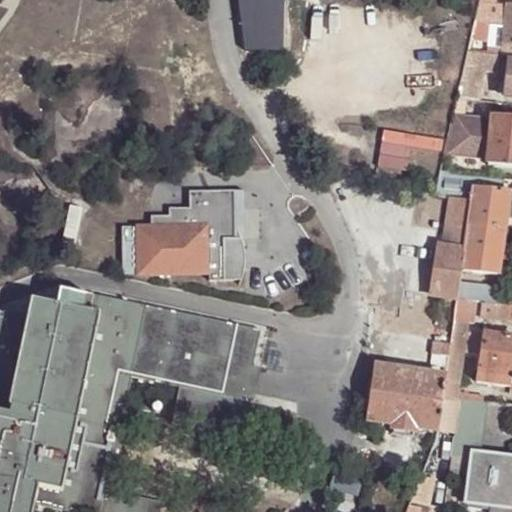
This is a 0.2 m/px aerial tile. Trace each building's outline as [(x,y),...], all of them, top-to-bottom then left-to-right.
[(237,0),(243,49),(282,51),(282,0),(237,0)] [(481,2),(473,37),(485,39),(487,39),(490,3),(481,2)] [(492,3),(490,3),(487,39),(490,39),(491,22),(505,24),(507,5),(495,3),(492,3)] [(511,5),(507,5),(505,24),(503,45),(511,46),(511,5)] [(490,39),(488,53),(502,55),(503,45),(505,24),(491,22),(490,39)] [(511,46),(503,45),(502,55),(511,55),(511,46)] [(488,53),(482,53),(481,59),(501,61),(502,55),(488,53)] [(465,68),(459,95),(478,98),(483,72),(465,68)] [(511,117),(493,115),(492,125),(456,121),(448,151),(488,155),(487,165),(511,167),(511,117)] [(380,167),(409,168),(409,150),(442,151),(443,133),(381,131),(380,167)] [(471,202),(468,227),(506,231),(511,191),(472,187),(472,188),(467,187),(466,190),(445,187),(443,198),(449,198),(471,202)] [(168,228),(205,228),(205,275),(205,281),(237,280),(238,279),(239,275),(241,271),(242,267),(242,262),(243,262),(242,252),(242,251),(242,249),(241,247),(240,243),(239,239),(233,239),(233,193),(188,194),(188,210),(168,210),(168,218),(168,228)] [(233,193),(233,239),(239,239),(240,243),(241,247),(242,249),(243,249),(243,193),(233,193)] [(471,202),(449,198),(440,247),(438,247),(431,296),(457,300),(459,286),(460,283),(462,271),(468,227),(471,202)] [(150,218),(150,228),(168,228),(168,218),(150,218)] [(468,227),(462,271),(500,275),(502,261),(504,246),(506,231),(468,227)] [(136,230),(136,274),(136,276),(205,275),(205,228),(136,228),(136,230)] [(121,274),(136,274),(136,230),(121,229),(121,274)] [(511,246),(504,246),(502,261),(511,261),(511,246)] [(511,288),(460,283),(459,286),(484,289),(483,303),(511,306),(511,288)] [(459,286),(457,300),(476,302),(483,303),(484,289),(459,286)] [(60,293),(58,308),(90,315),(93,300),(60,293)] [(93,300),(90,315),(100,317),(63,493),(39,488),(34,507),(55,511),(160,511),(162,506),(104,493),(105,485),(108,486),(132,380),(179,390),(231,401),(239,367),(252,370),(260,334),(94,298),(93,300)] [(457,300),(455,320),(467,323),(473,324),(476,302),(457,300)] [(0,511),(33,511),(34,507),(39,488),(63,493),(100,317),(90,315),(58,308),(32,302),(28,320),(9,409),(11,409),(9,416),(0,413),(0,511)] [(511,320),(511,306),(483,303),(481,317),(511,320)] [(0,314),(0,413),(9,416),(11,409),(9,409),(28,320),(0,314)] [(447,379),(444,399),(460,401),(484,404),(485,397),(458,394),(463,353),(464,354),(468,333),(466,334),(467,323),(455,320),(451,345),(448,369),(447,379)] [(511,377),(511,338),(484,335),(478,372),(480,373),(478,384),(510,388),(511,380),(511,377)] [(448,369),(451,345),(432,342),(429,366),(448,369)] [(260,371),(252,370),(239,367),(231,401),(252,406),(260,371)] [(444,399),(447,379),(376,368),(371,406),(368,406),(367,411),(370,412),(369,420),(393,424),(392,435),(407,438),(408,426),(439,430),(440,425),(444,399)] [(231,401),(179,390),(171,426),(245,441),(252,406),(231,401)] [(444,399),(440,425),(455,427),(456,427),(460,401),(444,399)] [(484,404),(460,401),(456,427),(455,427),(452,456),(470,458),(471,452),(479,453),(487,404),(484,404)] [(468,476),(464,504),(511,510),(511,457),(479,453),(471,452),(470,458),(452,456),(449,473),(468,476)]
